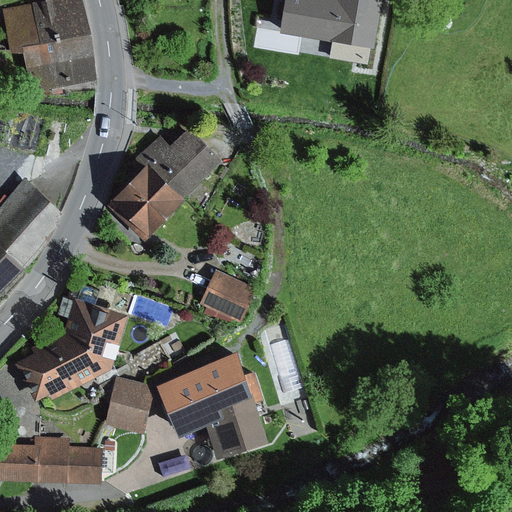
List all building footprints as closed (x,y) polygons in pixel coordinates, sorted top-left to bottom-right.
[(48,0),(49,1),(2,10),(8,56),(21,57),(32,95),(96,82),(81,0),(48,0)] [(377,0),(285,0),(280,33),(333,42),(330,58),(367,64),(377,0)] [(139,160),(147,168),(110,204),(146,241),(185,204),(183,202),(219,167),(185,133),(169,148),(161,139),(139,160)] [(23,180),(0,208),(0,252),(21,273),(47,245),(60,216),(41,198),(23,180)] [(0,294),(21,273),(0,252),(0,294)] [(259,291),(216,270),(199,304),(242,325),(259,291)] [(101,291),(81,285),(79,292),(70,289),(67,300),(61,298),(55,317),(67,321),(63,334),(25,353),(29,360),(14,367),(34,404),(48,397),(50,403),(112,371),(115,361),(121,357),(117,350),(127,318),(105,311),(102,305),(96,308),(101,291)] [(205,371),(160,394),(178,438),(212,423),(224,461),(267,449),(250,400),(245,401),(232,362),(205,369),(205,371)] [(153,389),(115,379),(104,427),(142,436),(153,389)] [(34,448),(0,446),(0,482),(100,487),(102,449),(69,447),(69,439),(34,438),(34,448)]
